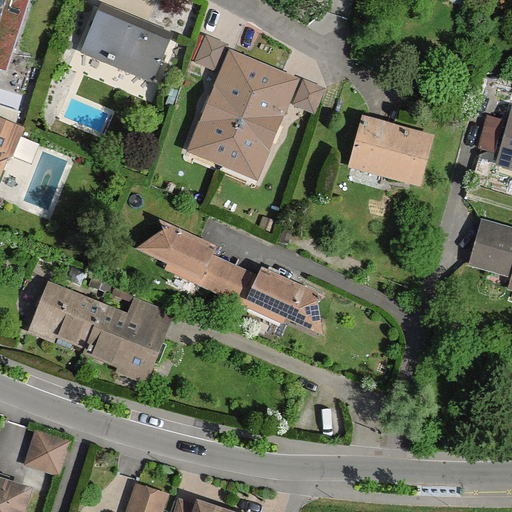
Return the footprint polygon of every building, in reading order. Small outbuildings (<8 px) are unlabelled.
[(0,0),(0,69),(9,73),(32,0),(0,0)] [(101,8),(84,49),(155,78),(172,38),(101,8)] [(227,46),(207,37),(197,62),(218,71),(227,46)] [(229,64),(197,141),(209,146),(214,159),(225,163),(265,69),(247,61),(244,70),(229,64)] [(265,69),(225,163),(235,168),(248,163),(260,168),(293,90),(279,85),(283,76),(265,69)] [(325,90),(305,82),(295,105),(316,114),(325,90)] [(503,150),(511,122),(489,116),(479,149),(502,155),(503,150)] [(511,116),(511,122),(503,150),(511,153),(511,116)] [(0,119),(0,149),(5,151),(12,154),(24,130),(0,119)] [(433,138),(365,119),(355,158),(386,167),(384,175),(420,185),(433,138)] [(511,229),(483,222),(471,263),(511,275),(511,285),(511,288),(511,287),(511,229)] [(165,224),(165,235),(154,242),(155,256),(204,279),(214,255),(217,249),(201,241),(165,224)] [(237,265),(214,255),(204,279),(226,289),(248,299),(259,275),(237,265)] [(307,290),(262,269),(259,275),(248,299),(308,327),(319,317),(317,303),(324,298),(307,290)] [(105,309),(51,287),(39,318),(59,327),(56,333),(90,346),(104,314),(105,309)] [(126,323),(163,338),(173,313),(135,298),(126,323)] [(126,323),(104,314),(90,346),(88,351),(124,366),(125,361),(149,371),(163,338),(126,323)] [(39,425),(30,464),(66,473),(75,435),(39,425)] [(0,476),(0,511),(24,511),(33,487),(0,476)] [(140,479),(126,511),(166,511),(174,492),(140,479)] [(241,511),(198,498),(193,511),(241,511)]
